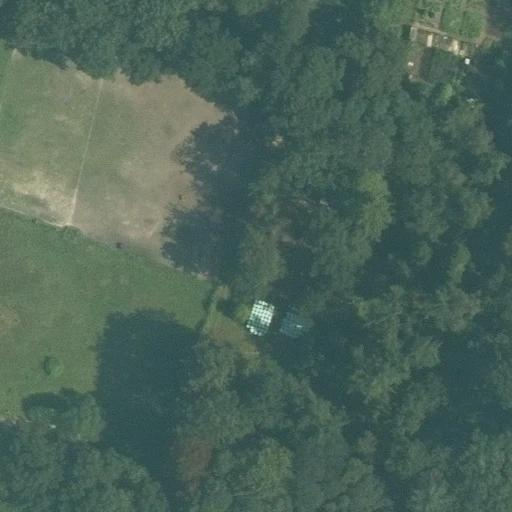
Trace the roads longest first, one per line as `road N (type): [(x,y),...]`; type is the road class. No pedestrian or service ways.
road 1 (track): [(413,0),(390,102),(404,147),(395,219),(361,286)]
road 2 (unclassified): [(182,511),(0,431)]
